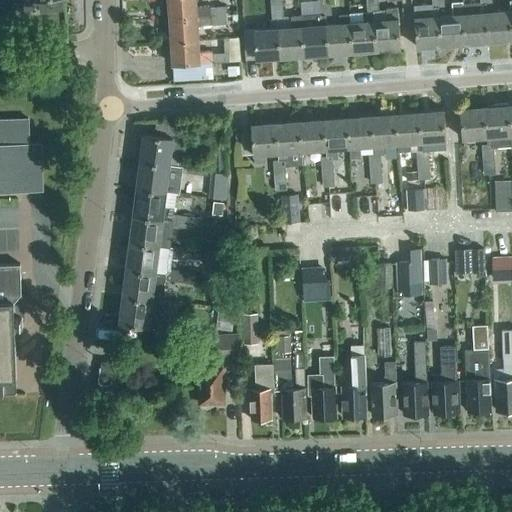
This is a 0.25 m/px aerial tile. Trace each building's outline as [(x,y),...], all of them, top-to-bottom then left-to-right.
[(18,0),(19,5),(25,10),(33,9),(38,3),(37,0),(18,0)] [(168,0),(170,18),(197,16),(197,5),(196,0),(168,0)] [(331,14),(330,0),(319,1),(320,15),(331,14)] [(367,0),(368,10),(376,9),(375,0),(367,0)] [(465,43),(462,4),(463,4),(463,1),(452,2),(452,14),(439,15),(441,44),(465,43)] [(489,41),(487,11),(487,3),(481,3),(481,2),(463,4),(462,4),(465,43),(489,41)] [(283,18),(282,4),(272,5),(273,19),(278,19),(283,18)] [(441,44),(439,15),(438,6),(433,7),(433,4),(414,6),(417,46),(441,44)] [(226,5),(210,7),(209,7),(209,15),(209,16),(226,14),(226,5)] [(386,8),(386,9),(387,19),(374,20),(376,49),(401,48),(398,7),(386,8)] [(511,39),(511,24),(511,10),(510,10),(487,11),(489,41),(511,39)] [(376,49),(374,20),(373,12),(363,13),(363,21),(350,22),(352,51),(376,49)] [(352,51),(350,22),(350,13),(339,14),(339,23),(326,24),(328,53),(352,51)] [(199,39),(198,25),(210,24),(227,23),(226,14),(209,16),(209,15),(197,16),(170,18),(171,41),(199,39)] [(304,55),(302,25),(302,15),(291,15),(291,26),(278,27),(281,57),(304,55)] [(281,57),(278,27),(278,19),(273,19),(269,19),(270,28),(254,29),(256,59),(281,57)] [(326,24),(302,25),(304,55),(328,53),(326,24)] [(229,61),(229,53),(229,51),(212,53),(212,51),(200,52),(199,39),(171,41),(173,64),(212,62),(229,61)] [(212,62),(173,64),(174,80),(213,77),(212,62)] [(511,146),(509,105),(485,106),(487,136),(487,145),(493,144),(493,147),(511,145),(511,146)] [(487,136),(485,106),(460,108),(463,138),(487,136)] [(444,109),(420,111),(422,141),(421,141),(422,150),(428,149),(432,149),(432,140),(446,139),(444,109)] [(422,141),(420,111),(396,113),(398,143),(397,143),(398,151),(407,151),(407,142),(421,141),(422,141)] [(398,143),(396,113),(372,115),(374,144),(373,144),(374,153),(380,153),(380,154),(385,153),(384,144),(397,143),(398,143)] [(374,144),(372,115),(348,117),(350,146),(351,158),(361,157),(360,146),(373,144),(374,144)] [(350,146),(348,117),(324,119),(326,148),(326,157),(332,156),(337,156),(336,147),(350,146)] [(0,190),(42,189),(41,143),(29,144),(29,118),(0,118),(0,190)] [(326,148),(324,119),(300,120),(302,150),(326,148)] [(302,150),(300,120),(276,122),(278,152),(278,160),(284,160),(284,166),(289,165),(288,151),(302,150)] [(171,153),(173,141),(175,141),(178,121),(157,123),(155,135),(144,133),(140,161),(169,165),(179,166),(180,161),(185,161),(186,155),(171,153)] [(278,152),(276,122),(251,124),(254,154),(255,163),(265,162),(264,153),(278,152)] [(494,158),(493,147),(493,144),(487,145),(483,145),(484,159),(494,158)] [(213,149),(213,170),(225,170),(225,149),(213,149)] [(429,163),(428,149),(422,150),(417,150),(418,164),(429,163)] [(381,167),(380,154),(380,153),(374,153),(369,154),(371,168),(381,167)] [(333,171),(332,156),(326,157),(322,157),(323,171),(333,171)] [(495,173),(494,158),(484,159),(485,173),(495,173)] [(285,174),(284,166),(284,160),(278,160),(274,161),(275,175),(285,174)] [(168,179),(169,165),(140,161),(137,188),(166,192),(166,190),(176,192),(178,180),(168,179)] [(193,173),(194,162),(185,161),(180,161),(179,166),(179,171),(193,173)] [(208,164),(194,162),(193,173),(207,174),(208,164)] [(430,177),(429,163),(418,164),(420,178),(430,177)] [(382,181),(381,167),(371,168),(372,182),(382,181)] [(334,185),(333,171),(323,171),(324,186),(334,185)] [(417,172),(407,173),(408,181),(418,180),(417,172)] [(286,188),(285,174),(275,175),(276,189),(286,188)] [(447,208),(446,187),(425,188),(427,209),(447,208)] [(511,210),(511,198),(511,187),(495,187),(496,211),(511,210)] [(164,207),(166,192),(137,188),(133,214),(163,218),(172,220),(173,215),(174,215),(175,208),(164,207)] [(427,209),(425,188),(415,188),(416,209),(427,209)] [(300,222),(298,193),(282,195),(284,223),(300,222)] [(345,218),(343,193),(330,194),(332,219),(345,218)] [(322,220),(320,199),(308,200),(310,221),(322,220)] [(214,203),(213,215),(223,216),(224,204),(214,203)] [(161,234),(163,218),(133,214),(130,242),(172,247),(172,246),(175,247),(176,236),(161,234)] [(187,217),(174,215),(173,215),(172,220),(172,225),(186,227),(187,217)] [(200,228),(201,218),(187,217),(186,227),(200,228)] [(169,269),(172,247),(130,242),(126,269),(156,272),(166,274),(166,269),(169,269)] [(359,261),(358,245),(329,247),(331,263),(359,261)] [(422,282),(421,249),(410,249),(411,263),(397,263),(397,283),(422,282)] [(473,272),(472,249),(455,249),(456,272),(473,272)] [(511,278),(511,254),(492,256),(493,280),(511,278)] [(448,282),(446,258),(428,259),(429,283),(448,282)] [(392,287),(392,262),(379,263),(380,287),(392,287)] [(0,393),(4,393),(3,380),(16,379),(15,328),(23,328),(22,316),(14,316),(14,302),(22,293),(21,263),(0,264),(0,393)] [(166,274),(156,272),(126,269),(123,296),(162,300),(165,279),(166,274)] [(180,270),(169,269),(166,269),(166,274),(165,279),(179,281),(180,270)] [(194,272),(180,270),(179,281),(193,282),(194,272)] [(213,270),(212,277),(225,279),(226,272),(213,270)] [(332,297),(331,274),(303,276),(304,298),(332,297)] [(159,327),(162,300),(123,296),(119,323),(149,327),(159,327)] [(226,298),(217,296),(216,304),(225,305),(226,298)] [(220,311),(218,329),(232,331),(234,313),(220,311)] [(259,343),(257,313),(242,314),(244,344),(259,343)] [(491,410),(489,348),(488,324),(479,324),(479,332),(474,332),(474,348),(466,349),(467,379),(468,411),(491,410)] [(366,415),(364,365),(363,348),(363,325),(356,325),(357,345),(351,345),(352,385),(342,385),(343,415),(366,415)] [(391,355),(391,327),(377,328),(378,356),(391,355)] [(240,358),(241,357),(240,331),(201,334),(202,360),(204,360),(205,368),(199,368),(199,372),(198,372),(198,381),(199,381),(200,403),(203,403),(203,404),(213,404),(213,403),(224,402),(224,378),(225,378),(224,369),(241,368),(240,358)] [(291,353),(290,337),(278,337),(279,353),(291,353)] [(427,381),(427,360),(426,340),(415,340),(416,361),(417,375),(419,375),(419,381),(403,382),(404,413),(428,412),(427,381)] [(458,380),(457,359),(456,345),(440,346),(441,372),(433,373),(434,412),(458,411),(457,380),(458,380)] [(306,417),(305,367),(304,351),(294,351),(296,387),(282,388),(283,418),(306,417)] [(312,396),(313,417),(336,416),(334,366),(334,355),(319,356),(320,374),(308,375),(309,397),(312,396)] [(511,356),(509,357),(509,378),(496,378),(497,410),(511,409),(511,356)] [(291,358),(275,359),(276,379),(292,378),(291,358)] [(98,383),(113,385),(116,362),(101,360),(98,383)] [(395,395),(397,395),(395,361),(385,361),(386,376),(389,376),(389,382),(371,382),(373,414),(396,414),(395,395)] [(274,392),(273,371),(273,363),(254,364),(255,388),(250,388),(252,419),(272,418),(271,392),(274,392)]
